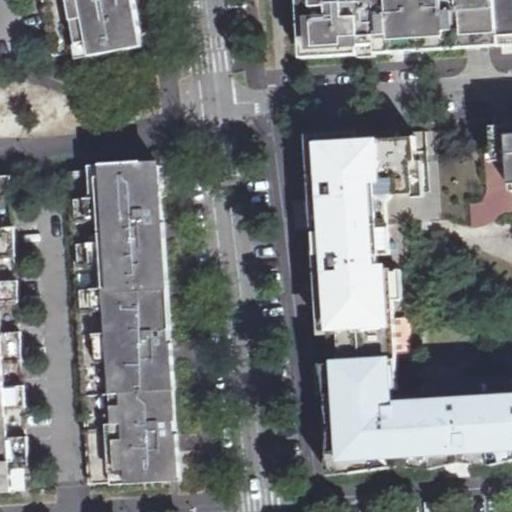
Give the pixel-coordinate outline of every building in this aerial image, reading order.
[(44,0),(55,57),(80,52),(91,50),(93,57),(144,48),(134,0),(44,0)] [(511,0),(305,0),(309,58),(393,53),(392,43),(421,42),(421,51),(467,49),(466,38),(485,37),(485,48),(501,47),(500,37),(511,35),(511,0)] [(80,52),(81,59),(93,57),(91,50),(80,52)] [(437,142),(439,219),(443,219),(447,222),(457,225),(469,227),(483,225),(498,216),(503,211),(511,210),(511,125),(508,126),(495,127),(494,127),(435,131),(436,132),(437,142)] [(320,183),(327,189),(328,208),(329,212),(332,258),(325,266),(326,283),(327,290),(324,291),(327,333),(331,333),(333,365),(389,361),(399,361),(393,268),(382,269),(381,255),(392,254),(390,222),(367,224),(366,222),(362,223),(360,196),(397,194),(430,191),(430,166),(427,131),(316,139),(314,139),(314,141),(316,166),(319,166),(320,183)] [(71,173),(78,290),(169,284),(166,240),(157,241),(156,232),(156,225),(165,224),(161,166),(145,167),(145,163),(103,165),(104,170),(71,172),(71,173)] [(316,166),(316,170),(318,200),(320,228),(324,283),(324,291),(327,290),(326,283),(325,266),(332,258),(329,212),(328,208),(327,189),(320,183),(319,166),(316,166)] [(12,176),(0,176),(0,492),(32,490),(25,385),(19,281),(12,176)] [(397,194),(360,196),(362,223),(366,222),(367,224),(390,222),(389,203),(397,194)] [(165,224),(156,225),(156,232),(157,241),(166,240),(165,224)] [(78,290),(81,340),(96,338),(98,362),(83,363),(85,396),(175,390),(173,361),(165,362),(165,353),(164,346),(172,345),(169,284),(78,290)] [(81,340),(83,363),(98,362),(96,338),(81,340)] [(165,353),(165,362),(173,361),(172,345),(164,346),(165,353)] [(334,379),(351,378),(352,392),(335,393),(340,465),(511,454),(511,390),(489,392),(488,384),(429,388),(429,397),(392,399),(391,390),(389,361),(333,365),(334,379)] [(389,361),(391,390),(401,389),(399,361),(389,361)] [(335,393),(352,392),(351,378),(334,379),(335,387),(335,393)] [(85,396),(87,427),(95,426),(96,443),(88,443),(91,484),(129,482),(128,484),(171,481),(171,479),(181,479),(179,451),(172,451),(171,443),(171,436),(178,436),(175,390),(85,396)]
